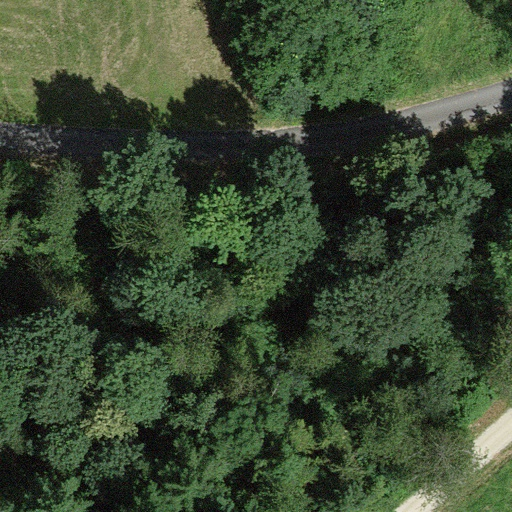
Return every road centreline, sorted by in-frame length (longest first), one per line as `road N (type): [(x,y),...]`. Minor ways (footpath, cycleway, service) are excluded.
road 1 (track): [(511,104),(451,124),(341,140),(188,150),(0,138)]
road 2 (track): [(511,429),(409,511)]
